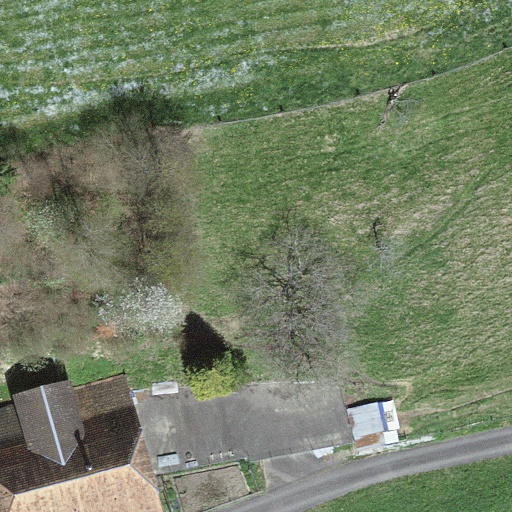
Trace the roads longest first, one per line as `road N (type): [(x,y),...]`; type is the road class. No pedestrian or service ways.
road 1 (track): [(0,121),(260,98),(351,78),(511,23)]
road 2 (track): [(511,439),(354,475),(271,511)]
